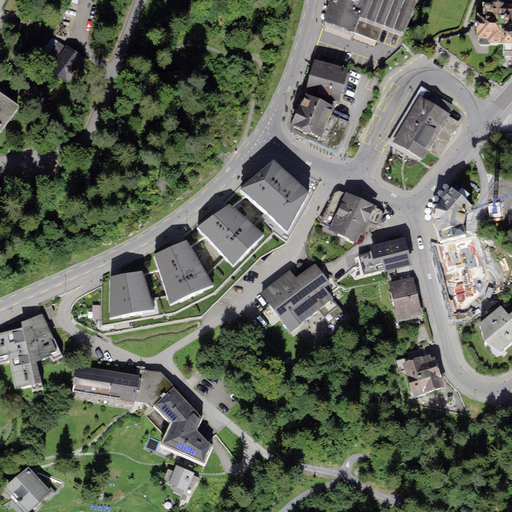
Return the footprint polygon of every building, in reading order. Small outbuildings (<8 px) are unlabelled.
[(333,0),(323,26),(355,38),(361,22),(407,39),(422,0),(333,0)] [(511,4),(495,4),(493,45),(511,45),(511,4)] [(438,46),(496,86),(508,69),(461,36),(441,41),(438,46)] [(70,51),(53,75),(68,85),(85,61),(70,51)] [(351,72),(317,62),(307,95),(342,105),(351,72)] [(0,138),(21,111),(0,95),(0,138)] [(307,98),(291,132),(339,155),(353,126),(334,117),(337,112),(307,98)] [(452,118),(422,100),(395,145),(424,163),(452,118)] [(274,164),(240,193),(288,234),(308,195),(274,164)] [(377,209),(339,191),(321,229),(359,247),(377,209)] [(475,209),(453,191),(438,210),(436,224),(444,244),(469,239),(465,221),(475,209)] [(229,207),(199,229),(234,268),(264,237),(229,207)] [(407,242),(358,253),(364,279),(413,268),(407,242)] [(187,243),(156,256),(171,307),(213,288),(187,243)] [(482,249),(447,258),(459,301),(494,292),(482,249)] [(295,270),(261,295),(293,338),(340,303),(329,289),(335,285),(319,265),(301,278),(295,270)] [(110,279),(110,320),(154,313),(143,273),(110,279)] [(425,319),(415,280),(388,286),(398,325),(425,319)] [(511,314),(504,305),(480,326),(503,353),(511,345),(511,314)] [(24,331),(0,336),(0,365),(10,363),(16,391),(32,387),(33,392),(44,390),(39,364),(52,359),(54,362),(64,358),(44,317),(23,325),(24,331)] [(425,355),(405,361),(417,397),(449,386),(441,365),(429,370),(425,355)] [(137,375),(77,366),(73,391),(150,405),(171,425),(161,448),(205,466),(212,449),(197,433),(203,418),(161,374),(138,369),(137,375)] [(193,474),(176,467),(168,485),(186,492),(193,474)] [(36,511),(54,498),(29,468),(0,492),(17,511),(36,511)]
